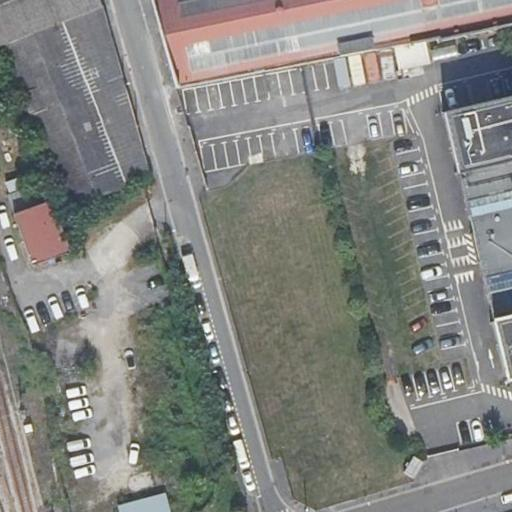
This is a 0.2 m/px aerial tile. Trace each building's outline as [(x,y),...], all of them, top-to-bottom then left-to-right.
[(0,0),(0,50),(5,48),(28,109),(51,170),(45,172),(50,185),(55,184),(67,210),(149,176),(100,0),(0,0)] [(511,0),(150,0),(176,91),(352,54),(390,47),(421,41),(434,38),(435,42),(511,25),(511,0)] [(425,61),(421,41),(390,47),(394,68),(425,61)] [(511,102),(490,107),(441,119),(448,149),(453,176),(455,176),(468,234),(466,234),(473,264),(475,264),(488,322),(487,322),(493,348),(499,379),(511,376),(511,102)] [(50,204),(31,211),(12,217),(30,267),(68,254),(50,204)] [(148,315),(117,323),(86,332),(127,484),(190,467),(148,315)] [(163,344),(171,341),(180,339),(173,317),(156,322),(163,344)] [(117,511),(169,511),(164,492),(116,506),(117,511)]
